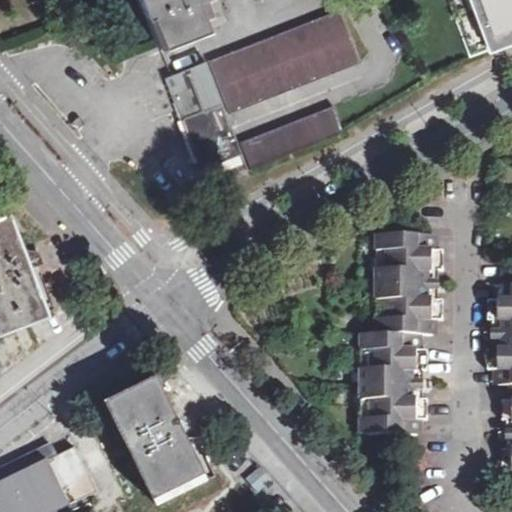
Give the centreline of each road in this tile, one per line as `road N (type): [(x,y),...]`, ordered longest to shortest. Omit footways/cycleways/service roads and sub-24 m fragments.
road 1 (unclassified): [(168,304),(511,106)]
road 2 (residential): [(460,225),(460,441),(477,511)]
road 3 (tertiary): [(353,511),(168,304)]
road 4 (tertiary): [(168,304),(115,259),(0,127)]
road 5 (unclassified): [(168,304),(0,425)]
